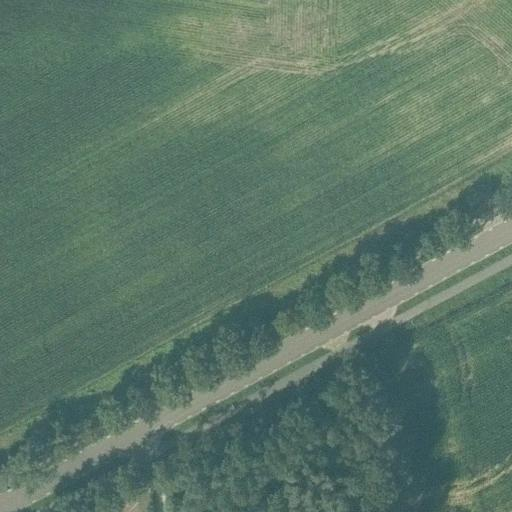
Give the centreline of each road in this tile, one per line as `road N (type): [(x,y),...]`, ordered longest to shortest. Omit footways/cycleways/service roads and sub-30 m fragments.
road 1 (tertiary): [(138,430),(511,229)]
road 2 (tertiary): [(0,506),(138,430)]
